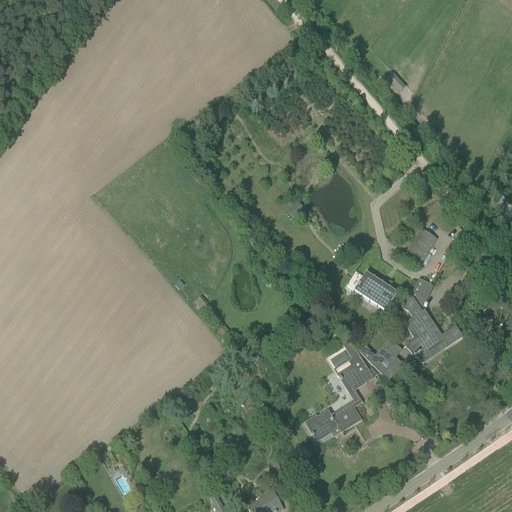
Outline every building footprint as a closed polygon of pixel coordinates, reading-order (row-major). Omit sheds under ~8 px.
[(393,75),(389,78),(400,91),(404,88),(393,75)] [(511,207),(502,196),(491,205),(511,227),(511,207)] [(296,204),(286,213),(292,220),(303,211),(296,204)] [(421,230),(401,261),(417,270),(436,240),(421,230)] [(353,293),(385,313),(398,294),(397,293),(396,294),(365,274),(353,293)] [(410,297),(403,310),(408,312),(413,320),(403,326),(413,339),(405,347),(415,358),(416,356),(422,363),(429,359),(428,358),(443,347),(444,350),(461,338),(455,329),(440,338),(429,321),(424,312),(422,314),(421,311),(432,287),(418,281),(410,297)] [(470,293),(476,300),(483,294),(477,287),(470,293)] [(194,304),(200,311),(205,307),(199,299),(194,304)] [(461,315),(463,310),(456,306),(453,312),(461,315)] [(227,338),(224,334),(227,331),(224,327),(217,333),(223,340),(227,338)] [(358,353),(387,383),(402,367),(394,359),(401,352),(390,341),(374,357),(364,347),(358,353)] [(348,363),(350,367),(337,375),(339,378),(338,379),(340,382),(341,381),(349,394),(362,386),(358,379),(368,373),(367,372),(358,357),(348,363)] [(371,370),(367,372),(368,373),(372,379),(377,376),(371,370)] [(204,388),(207,392),(216,385),(212,381),(204,388)] [(339,434),(360,421),(350,406),(330,418),(327,413),(316,420),(315,418),(305,424),(311,435),(310,436),(311,438),(313,437),(316,443),(331,434),(333,438),(336,436),(333,431),(336,429),(339,434)] [(271,464),(276,478),(281,475),(276,462),(271,464)] [(124,498),(137,492),(128,472),(115,478),(124,498)] [(70,480),(76,490),(83,486),(78,476),(70,480)] [(246,508),(248,511),(271,511),(272,511),(279,511),(282,510),(272,493),(246,508)] [(209,499),(216,511),(224,511),(215,495),(209,499)]
